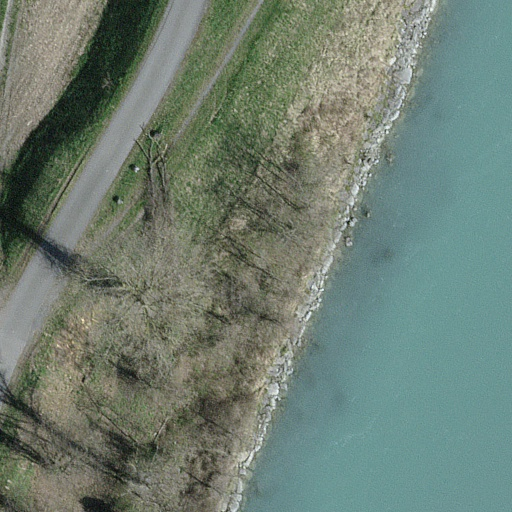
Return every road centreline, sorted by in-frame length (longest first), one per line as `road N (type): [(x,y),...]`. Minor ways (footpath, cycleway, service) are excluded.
road 1 (track): [(262,0),(196,109),(98,243),(41,283)]
road 2 (track): [(41,283),(104,175),(188,0)]
